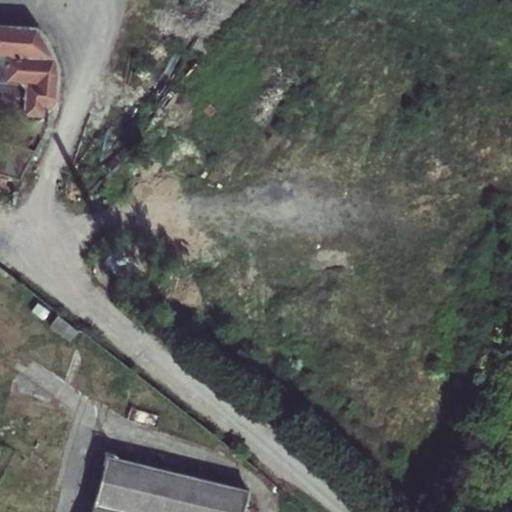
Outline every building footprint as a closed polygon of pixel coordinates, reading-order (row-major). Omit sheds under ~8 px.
[(0,88),(20,90),(24,95),(22,117),(22,120),(23,122),(42,123),(44,122),(44,114),(50,114),(57,105),(57,92),(59,92),(58,84),(57,74),(53,61),(45,45),(35,31),(0,28),(0,88)] [(0,111),(2,114),(9,117),(22,117),(24,95),(20,90),(0,88),(0,111)] [(2,136),(0,142),(0,172),(21,178),(31,144),(2,136)] [(48,314),(37,306),(30,313),(42,322),(48,314)] [(77,334),(57,318),(49,329),(69,345),(77,334)] [(260,511),(263,504),(122,463),(108,511),(260,511)]
